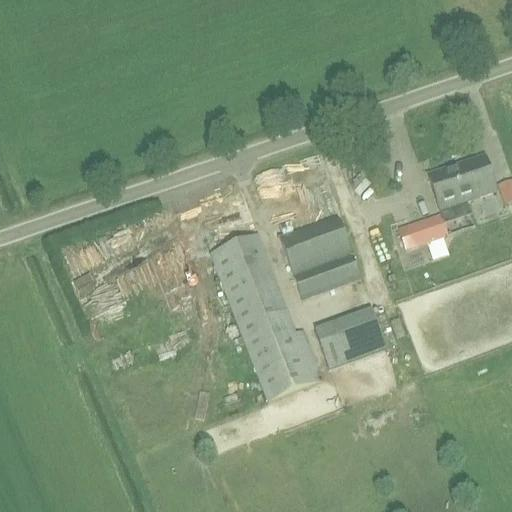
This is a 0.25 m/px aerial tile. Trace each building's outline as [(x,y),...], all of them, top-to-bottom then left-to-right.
[(427,178),(441,217),(443,226),(471,217),(466,203),(496,193),(484,158),(427,178)] [(309,164),(318,193),(333,189),(323,160),(309,164)] [(504,204),(511,200),(511,182),(498,188),(504,204)] [(326,197),(331,215),(340,212),(335,195),(326,197)] [(360,281),(337,217),(336,218),(280,239),(279,239),(303,302),(360,281)] [(405,252),(447,238),(443,226),(441,217),(398,232),(405,252)] [(290,325),(256,238),(210,256),(267,404),(321,383),(298,322),(290,325)] [(111,273),(119,292),(172,272),(164,253),(111,273)] [(147,288),(111,305),(119,324),(155,307),(147,288)] [(332,380),(389,359),(370,310),(314,331),(332,380)]
